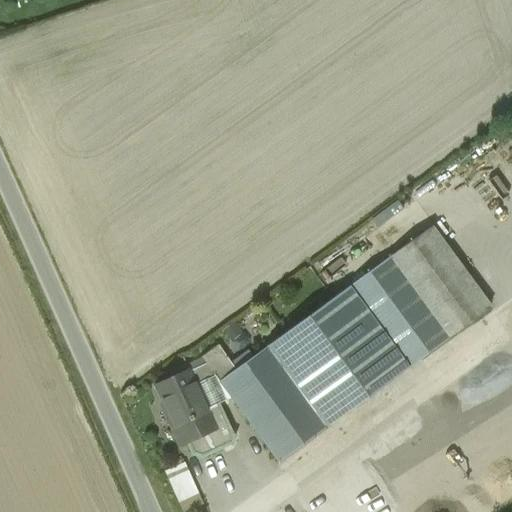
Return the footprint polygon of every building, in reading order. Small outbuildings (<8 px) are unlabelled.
[(431,227),(387,259),(446,340),(490,308),(431,227)] [(387,259),(349,287),(365,310),(408,368),(446,340),(387,259)] [(349,287),(268,347),(285,369),(365,310),(349,287)] [(408,368),(365,310),(285,369),(328,428),(408,368)] [(235,370),(218,346),(201,358),(205,363),(188,372),(194,385),(215,376),(219,382),(235,370)] [(235,370),(219,382),(231,398),(231,397),(279,463),(328,428),(285,369),(268,347),(268,346),(235,370)] [(188,372),(156,386),(167,410),(164,411),(172,428),(173,428),(206,413),(207,413),(205,410),(194,385),(188,372)] [(215,376),(194,385),(205,410),(217,404),(231,398),(219,382),(215,376)] [(217,404),(205,410),(207,413),(206,413),(214,429),(186,441),(192,453),(201,457),(228,444),(231,435),(217,404)] [(206,413),(173,428),(180,444),(186,441),(214,429),(206,413)] [(184,464),(165,472),(178,501),(197,493),(184,464)] [(198,494),(178,503),(182,511),(186,511),(203,505),(198,494)]
